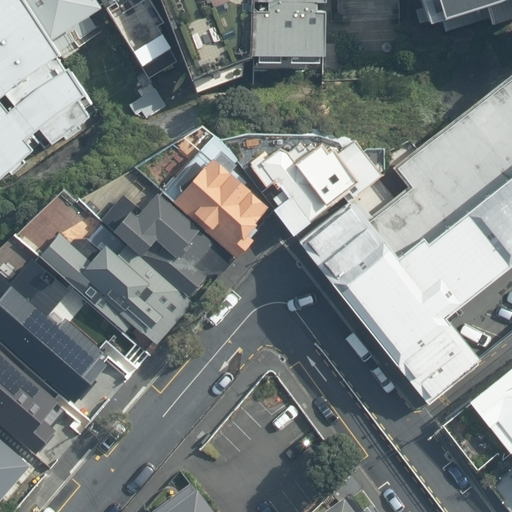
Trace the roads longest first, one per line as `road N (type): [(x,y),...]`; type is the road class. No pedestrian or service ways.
road 1 (residential): [(90,511),(249,319),(272,311),(298,318)]
road 2 (residential): [(416,511),(316,366),(298,318)]
road 3 (residential): [(298,318),(335,345),(408,429)]
road 4 (residential): [(408,429),(511,347)]
